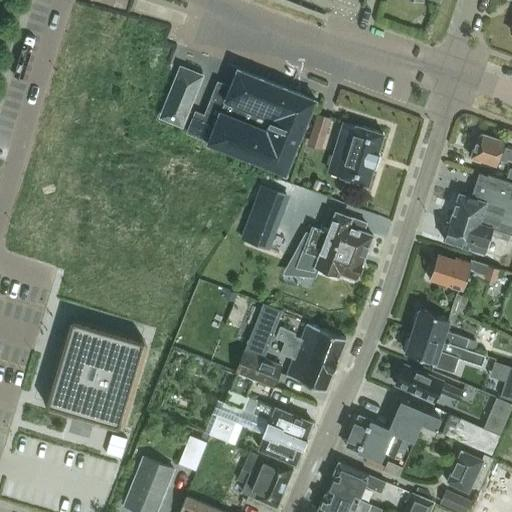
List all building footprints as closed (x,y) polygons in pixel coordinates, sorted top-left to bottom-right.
[(96,28),(38,226),(151,260),(164,216),(167,208),(153,203),(150,212),(94,196),(127,84),(141,88),(154,45),(96,28)] [(206,142),(285,174),(316,99),(237,67),(229,86),(217,81),(204,115),(195,111),(186,132),(207,140),(206,142)] [(181,124),(200,76),(181,68),(161,116),(181,124)] [(329,117),(315,113),(305,145),(319,149),(329,117)] [(377,153),(383,133),(355,125),(355,126),(343,122),(327,172),(340,176),(367,185),(373,164),(376,165),(380,154),(377,153)] [(511,159),(511,150),(502,147),(504,141),(482,133),(477,136),(470,157),(496,165),(498,159),(502,160),(503,157),(511,159)] [(511,234),(511,181),(506,180),(487,174),(487,175),(478,172),(470,196),(459,193),(455,203),(443,239),(484,253),(490,235),(508,241),(510,234),(511,234)] [(325,207),(328,198),(308,192),(310,186),(290,180),(282,207),(302,213),(305,201),(325,207)] [(247,217),(246,220),(247,220),(266,227),(269,217),(250,210),(247,217)] [(362,260),(372,234),(363,231),(366,223),(334,211),(327,231),(316,227),(318,222),(309,218),(305,229),(310,230),(302,251),(301,251),(298,259),(314,266),(338,275),(339,272),(356,278),(362,260)] [(494,282),(498,268),(488,265),(489,265),(470,259),(469,261),(455,257),(454,259),(438,253),(430,278),(461,288),(467,269),(485,274),(484,278),(494,282)] [(233,301),(236,293),(227,290),(224,298),(233,301)] [(455,294),(451,309),(463,313),(468,297),(455,294)] [(235,371),(254,378),(272,386),(280,365),(263,358),(281,310),(263,303),(244,350),(235,371)] [(465,348),(468,338),(444,330),(448,318),(420,309),(413,330),(465,348)] [(72,320),(47,405),(118,426),(143,342),(72,320)] [(325,390),(345,338),(307,322),(301,338),(294,335),(295,332),(280,326),(275,338),(283,341),(278,352),(293,358),(286,375),(325,390)] [(464,348),(465,348),(413,330),(405,352),(433,361),(432,365),(453,372),(458,357),(481,365),(484,355),(464,348)] [(433,402),(438,391),(459,400),(463,391),(403,365),(395,383),(411,390),(411,392),(433,402)] [(504,381),(499,396),(511,400),(511,366),(510,366),(504,381)] [(242,408),(254,378),(235,371),(223,401),(242,408)] [(490,413),(506,419),(511,404),(511,403),(497,397),(490,413)] [(217,398),(211,413),(217,415),(235,422),(243,425),(262,433),(268,419),(254,413),(253,412),(242,408),(223,401),(217,398)] [(275,406),(274,407),(258,400),(253,412),(254,413),(268,419),(262,433),(264,434),(258,448),(271,453),(271,454),(295,463),(312,421),(275,406)] [(435,428),(439,417),(400,401),(389,428),(381,425),(381,424),(358,414),(345,445),(368,455),(380,460),(383,452),(400,459),(410,437),(414,439),(421,422),(435,428)] [(494,447),(502,427),(453,409),(445,430),(494,447)] [(235,422),(217,415),(210,434),(227,441),(235,422)] [(111,434),(105,453),(121,457),(126,438),(111,434)] [(205,441),(188,434),(176,463),(194,470),(205,441)] [(270,459),(258,453),(249,449),(236,478),(245,482),(241,491),(256,497),(256,498),(276,507),(293,467),(271,458),(270,459)] [(478,488),(492,458),(484,454),(481,459),(461,450),(446,482),(467,491),(470,485),(478,488)] [(142,511),(154,511),(172,468),(144,456),(125,505),(142,511)] [(502,511),(511,490),(511,465),(494,457),(469,511),(471,511),(502,511)] [(381,492),(385,481),(338,461),(333,475),(335,476),(329,489),(357,502),(358,499),(364,486),(381,492)] [(398,477),(402,467),(387,461),(383,471),(398,477)] [(380,511),(382,509),(358,499),(357,502),(329,489),(327,494),(325,493),(317,510),(321,511),(367,511),(368,511),(369,511),(380,511)] [(454,511),(465,511),(470,501),(443,489),(436,503),(454,511)] [(428,511),(433,502),(410,492),(401,511),(428,511)] [(223,511),(186,495),(178,511),(223,511)]
